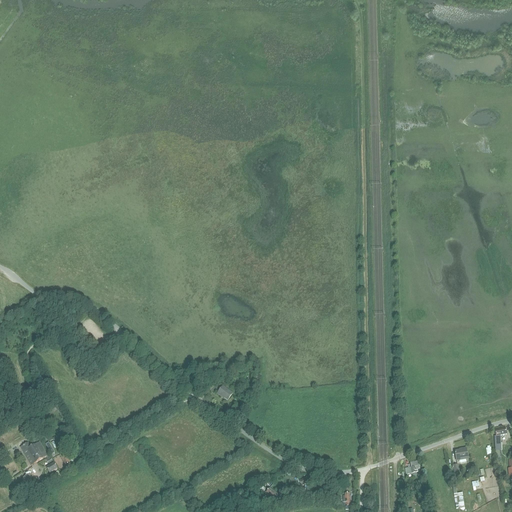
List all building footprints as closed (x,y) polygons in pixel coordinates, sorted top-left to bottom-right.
[(223,387),(220,390),(217,394),(221,397),(221,396),(228,401),(233,394),(223,387)] [(21,448),(29,462),(31,466),(48,456),(40,442),(28,450),(25,445),(21,448)] [(64,447),(59,450),(61,454),(62,454),(60,455),(65,466),(70,464),(65,453),(63,454),(63,453),(66,452),(64,447)] [(455,452),(456,461),(468,459),(466,449),(462,450),(462,451),(455,452)] [(50,467),(47,469),(50,474),(58,470),(52,460),(50,457),(46,460),(50,467)] [(420,469),(419,465),(419,460),(410,461),(411,468),(405,469),(406,475),(417,473),(416,469),(420,469)] [(36,485),(30,474),(22,478),(29,491),(34,489),(32,487),(36,485)] [(300,482),(302,486),(309,482),(306,478),(300,482)] [(270,489),(267,493),(266,494),(276,502),(280,497),(270,489)]
